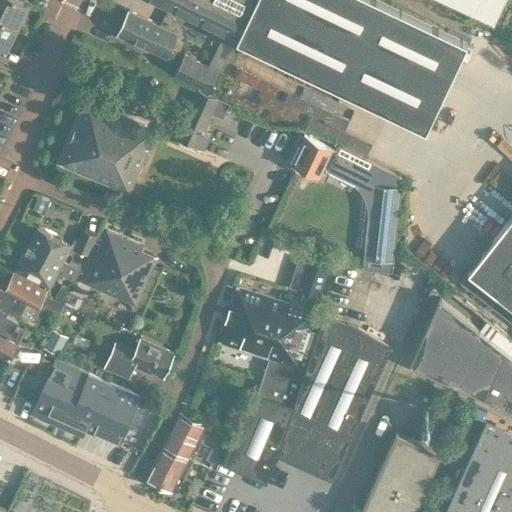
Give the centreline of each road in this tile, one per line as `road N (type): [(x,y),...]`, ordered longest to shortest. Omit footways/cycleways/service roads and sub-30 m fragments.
road 1 (residential): [(141,470),(182,382),(220,263),(25,175)]
road 2 (residential): [(25,175),(20,149),(77,0)]
road 3 (residential): [(130,497),(0,428)]
